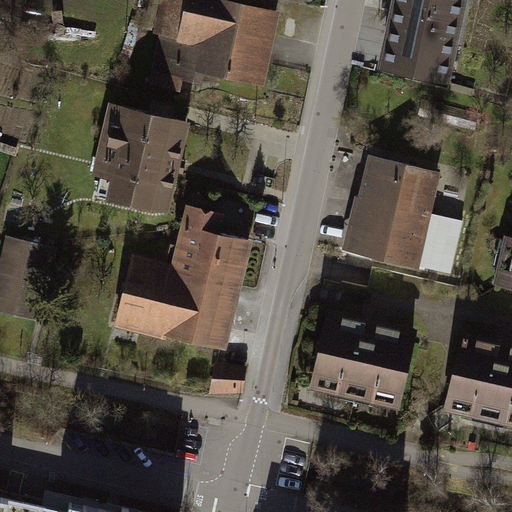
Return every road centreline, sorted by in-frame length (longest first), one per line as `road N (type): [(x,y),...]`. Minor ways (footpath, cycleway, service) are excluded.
road 1 (residential): [(231,500),(296,260),(351,0)]
road 2 (residential): [(231,500),(0,446)]
